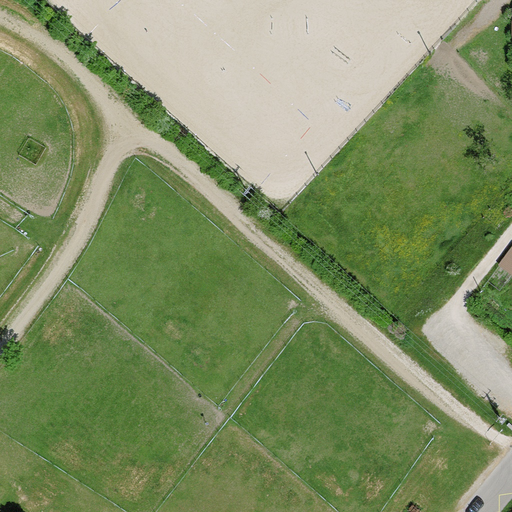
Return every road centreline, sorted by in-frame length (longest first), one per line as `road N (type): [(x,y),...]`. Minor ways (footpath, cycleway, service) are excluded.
road 1 (track): [(511,449),(121,107)]
road 2 (track): [(0,350),(70,253),(112,154)]
road 3 (track): [(121,107),(56,48),(0,18)]
